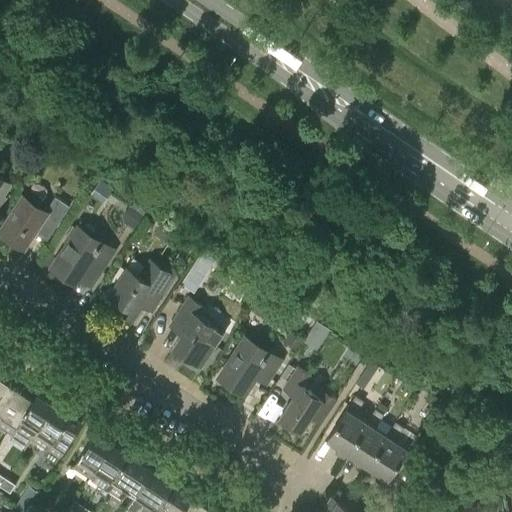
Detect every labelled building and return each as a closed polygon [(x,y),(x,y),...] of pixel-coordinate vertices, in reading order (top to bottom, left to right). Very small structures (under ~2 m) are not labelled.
[(0,202),(12,184),(0,176),(0,202)] [(40,219),(54,228),(69,205),(55,195),(46,209),(24,195),(0,232),(22,246),(40,219)] [(123,215),(125,222),(134,228),(143,215),(129,206),(123,215)] [(87,265),(98,272),(113,249),(79,226),(52,266),(76,282),(87,265)] [(202,250),(181,283),(193,291),(215,258),(202,250)] [(142,303),(152,310),(175,275),(149,258),(139,274),(126,266),(109,292),(117,298),(112,305),(132,319),(142,303)] [(173,346),(201,364),(223,330),(197,313),(203,305),(189,296),(172,321),(184,329),(173,346)] [(317,344),(325,326),(313,320),(304,339),(317,344)] [(265,381),(279,360),(245,338),(220,377),(243,392),(255,375),(265,381)] [(320,393),(319,394),(318,395),(302,384),(309,373),(297,366),(283,387),(294,395),(280,416),(301,430),(310,415),(320,422),(335,398),(327,393),(326,392),(323,392),(321,392),(320,393)] [(361,372),(355,382),(363,387),(370,378),(361,372)] [(0,397),(10,383),(0,376),(0,397)] [(16,428),(33,398),(10,383),(0,397),(0,413),(1,414),(0,414),(0,424),(12,433),(16,428)] [(33,398),(16,428),(31,438),(59,395),(52,391),(47,399),(37,393),(33,398)] [(430,394),(425,401),(433,406),(438,399),(430,394)] [(59,395),(31,438),(48,449),(44,455),(54,462),(81,422),(61,408),(66,400),(59,395)] [(339,446),(335,452),(343,458),(367,421),(366,421),(355,413),(363,400),(355,395),(346,408),(326,438),(339,446)] [(355,465),(363,471),(367,465),(368,465),(387,434),(386,434),(375,426),(383,413),(375,408),(366,421),(367,421),(343,458),(347,451),(359,459),(355,465)] [(386,434),(387,434),(368,465),(379,472),(375,478),(383,484),(407,448),(395,440),(403,427),(395,421),(386,434)] [(73,465),(89,476),(117,434),(110,429),(105,437),(95,431),(73,465)] [(124,438),(117,434),(89,476),(99,482),(96,486),(98,491),(101,493),(128,453),(119,447),(124,438)] [(135,494),(152,468),(128,453),(101,493),(105,496),(109,489),(122,497),(127,489),(135,494)] [(143,511),(157,511),(176,484),(152,468),(135,494),(126,508),(132,511),(136,511),(139,509),(143,511)] [(15,483),(5,477),(0,484),(0,485),(10,492),(15,483)] [(192,511),(200,500),(176,484),(157,511),(192,511)] [(205,492),(200,500),(192,511),(227,511),(230,508),(205,492)] [(332,508),(329,511),(355,511),(331,496),(326,504),(332,508)]
